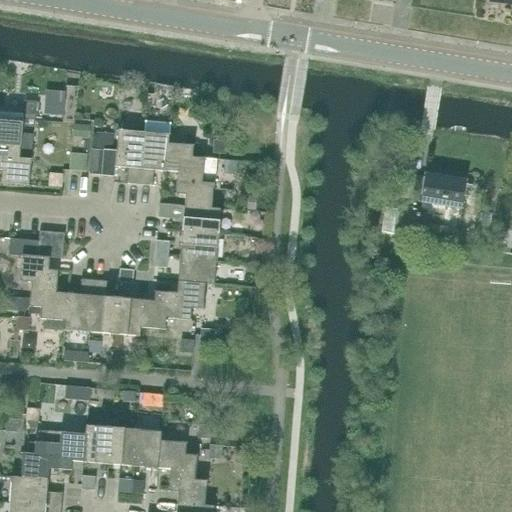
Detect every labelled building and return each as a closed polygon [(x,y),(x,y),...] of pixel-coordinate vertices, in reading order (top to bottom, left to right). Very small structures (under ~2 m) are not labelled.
[(35,115),(36,103),(24,102),(23,114),(35,115)] [(20,148),(20,146),(23,114),(0,112),(0,157),(6,158),(8,147),(20,148)] [(88,138),(89,126),(77,125),(76,137),(88,138)] [(139,185),(144,133),(118,130),(116,152),(115,167),(128,168),(126,184),(139,185)] [(169,135),(168,135),(144,133),(139,185),(152,186),(154,171),(165,172),(168,144),(169,135)] [(225,155),(226,142),(214,140),(212,154),(225,155)] [(194,146),(168,144),(165,172),(177,173),(176,182),(189,183),(190,171),(203,172),(204,158),(193,157),(194,146)] [(29,186),(32,147),(20,146),(20,148),(8,147),(6,158),(0,157),(0,171),(1,172),(0,184),(29,186)] [(101,176),(104,151),(91,150),(89,175),(101,176)] [(115,167),(116,152),(104,151),(101,176),(114,177),(115,167)] [(212,209),(216,159),(204,158),(203,172),(190,171),(189,183),(176,182),(175,195),(184,196),(183,207),(212,209)] [(236,175),(237,162),(224,161),(223,174),(236,175)] [(61,188),(62,175),(49,174),(48,187),(61,188)] [(466,182),(466,181),(424,174),(424,175),(424,176),(423,185),(415,184),(413,196),(421,197),(420,201),(420,202),(421,202),(420,210),(398,206),(397,211),(385,208),(381,233),(423,241),(431,203),(462,209),(462,208),(462,207),(463,197),(470,198),(472,186),(465,185),(466,182)] [(255,210),(256,198),(249,197),(248,209),(255,210)] [(212,209),(183,207),(159,205),(158,218),(182,220),(181,232),(219,235),(221,209),(212,209)] [(50,258),(52,233),(39,232),(38,242),(37,257),(50,258)] [(217,259),(219,235),(181,232),(179,256),(217,259)] [(62,259),(64,234),(52,233),(50,258),(62,259)] [(37,257),(38,242),(9,240),(8,256),(21,257),(19,282),(31,283),(30,294),(43,296),(44,283),(57,284),(58,271),(49,270),(50,258),(37,257)] [(168,256),(169,243),(156,242),(155,255),(168,256)] [(167,269),(168,256),(155,255),(154,268),(167,269)] [(214,285),(217,259),(179,256),(177,281),(206,284),(214,285)] [(132,284),(133,271),(120,270),(119,283),(132,284)] [(90,334),(94,281),(81,280),(80,295),(68,294),(65,322),(64,322),(64,331),(90,334)] [(106,297),(107,282),(94,281),(90,334),(114,336),(118,298),(106,297)] [(206,284),(177,281),(176,294),(167,293),(166,306),(179,307),(177,320),(191,321),(192,309),(203,310),(206,284)] [(56,293),(57,284),(44,283),(43,296),(30,294),(30,299),(29,308),(41,309),(40,320),(64,322),(65,322),(68,294),(56,293)] [(167,293),(155,292),(154,292),(153,301),(142,300),(140,329),(165,331),(166,319),(177,320),(179,307),(166,306),(167,293)] [(29,308),(30,299),(6,298),(5,311),(24,312),(29,308)] [(140,329),(142,300),(118,298),(114,336),(140,338),(140,329)] [(29,319),(21,318),(16,318),(16,331),(28,332),(29,319)] [(213,343),(214,331),(201,330),(200,336),(200,342),(213,343)] [(193,354),(194,341),(180,340),(179,353),(193,354)] [(39,410),(33,409),(26,409),(25,421),(38,422),(39,410)] [(19,426),(19,420),(6,419),(5,432),(18,433),(19,426)] [(108,465),(111,427),(86,425),(85,435),(83,463),(108,465)] [(210,440),(211,427),(198,426),(197,439),(210,440)] [(133,467),(136,430),(111,427),(108,465),(133,467)] [(161,432),(160,432),(136,430),(133,467),(157,470),(160,441),(161,432)] [(83,463),(85,435),(60,432),(59,444),(48,443),(47,456),(59,457),(58,470),(71,471),(72,462),(83,463)] [(186,443),(160,441),(157,470),(170,471),(169,479),(182,480),(183,468),(196,469),(197,455),(185,455),(186,443)] [(47,456),(48,443),(34,442),(34,454),(22,453),(20,478),(20,479),(49,481),(50,470),(58,470),(59,457),(47,456)] [(221,460),(222,447),(209,446),(208,459),(221,460)] [(195,480),(196,469),(183,468),(182,480),(169,479),(168,492),(177,493),(176,504),(205,507),(205,506),(207,481),(195,480)] [(94,490),(95,477),(82,476),(81,489),(94,490)] [(20,479),(20,478),(11,478),(9,503),(61,507),(62,494),(48,493),(49,481),(20,479)] [(130,493),(131,481),(118,480),(117,492),(130,493)] [(131,481),(130,493),(143,494),(144,489),(144,482),(131,481)] [(60,511),(61,507),(9,503),(7,511),(60,511)]
